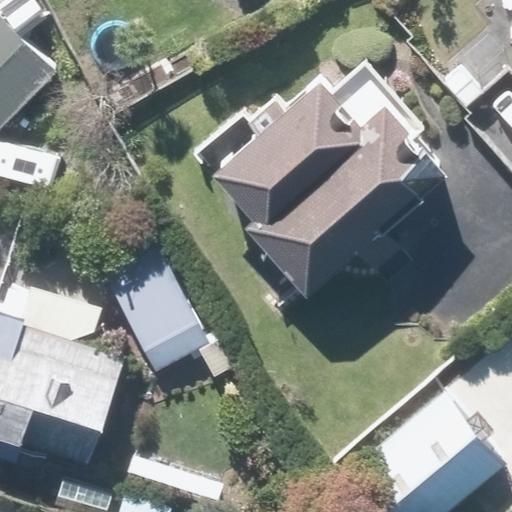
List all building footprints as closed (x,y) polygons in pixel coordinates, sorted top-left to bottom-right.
[(0,0),(0,112),(3,116),(62,60),(5,0),(0,0)] [(243,200),(312,278),(451,156),(390,86),(365,108),(323,61),(217,154),(251,193),(243,200)] [(162,356),(217,329),(167,230),(112,257),(162,356)] [(0,282),(0,431),(27,442),(34,426),(94,448),(135,341),(35,304),(38,297),(0,282)] [(436,510),(510,453),(451,377),(377,435),(436,510)] [(174,511),(180,488),(124,475),(116,511),(174,511)]
